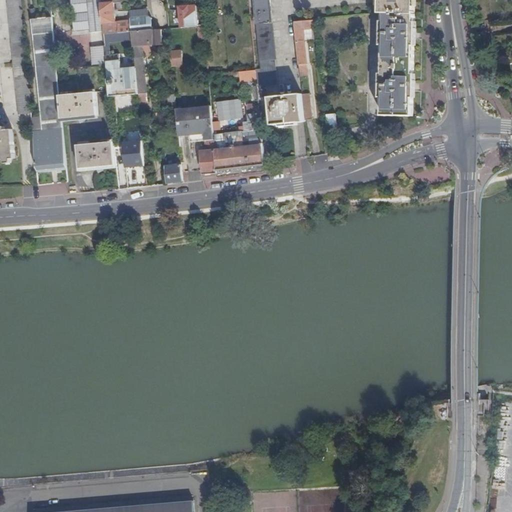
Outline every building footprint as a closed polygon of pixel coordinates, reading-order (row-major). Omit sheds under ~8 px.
[(32,114),(20,0),(7,0),(19,115),(32,114)] [(71,0),(74,32),(90,31),(90,33),(104,32),(102,5),(101,0),(71,0)] [(254,0),(257,26),(272,24),(269,0),(254,0)] [(415,15),(415,0),(382,0),(382,14),(385,14),(415,15)] [(102,5),(104,32),(105,35),(126,33),(132,33),(152,31),(153,31),(152,19),(150,16),(130,18),(131,21),(116,22),(114,3),(102,5)] [(182,27),(198,26),(197,12),(191,13),(190,7),(181,8),(182,27)] [(382,116),(413,117),(415,15),(385,14),(382,116)] [(304,30),(315,28),(314,20),(295,22),(299,66),(308,65),(304,30)] [(257,26),(262,84),(277,82),(272,24),(257,26)] [(140,105),(148,104),(142,46),(154,45),(153,31),(152,31),(132,33),(136,67),(139,95),(140,105)] [(153,31),(154,45),(154,46),(163,46),(161,31),(153,31)] [(126,33),(105,35),(105,42),(126,40),(126,33)] [(107,65),(107,64),(106,47),(91,48),(93,67),(105,65),(107,65)] [(171,52),(172,67),(183,66),(182,51),(171,52)] [(111,98),(139,95),(136,67),(133,67),(133,69),(127,70),(127,67),(121,68),(120,63),(107,64),(107,65),(111,98)] [(58,80),(62,120),(78,118),(81,123),(85,120),(85,118),(98,116),(96,93),(108,92),(105,65),(93,67),(68,69),(68,79),(58,80)] [(257,84),(256,71),(239,73),(240,86),(257,84)] [(177,119),(176,110),(175,95),(167,96),(168,109),(171,109),(171,119),(177,119)] [(273,126),(305,123),(305,122),(302,95),(270,98),(273,126)] [(311,95),(302,95),(305,122),(314,121),(311,95)] [(242,98),(217,102),(219,121),(245,117),(242,98)] [(204,175),(218,174),(214,141),(211,107),(176,110),(177,119),(178,131),(179,137),(191,136),(192,143),(206,141),(206,149),(202,149),(204,175)] [(336,115),(328,116),(329,127),(337,126),(336,115)] [(42,129),(41,116),(33,117),(34,130),(42,129)] [(0,160),(15,159),(13,131),(6,132),(7,154),(0,154),(0,160)] [(243,174),(265,172),(262,131),(245,132),(247,147),(243,148),(243,143),(231,144),(232,149),(220,150),(219,141),(214,141),(218,174),(218,177),(243,174)] [(103,168),(117,166),(115,141),(111,142),(111,143),(78,147),(80,170),(96,169),(100,172),(103,170),(103,168)] [(144,142),(124,143),(126,167),(146,166),(144,142)] [(176,182),(183,181),(182,165),(169,167),(169,164),(165,165),(167,183),(176,182)]
